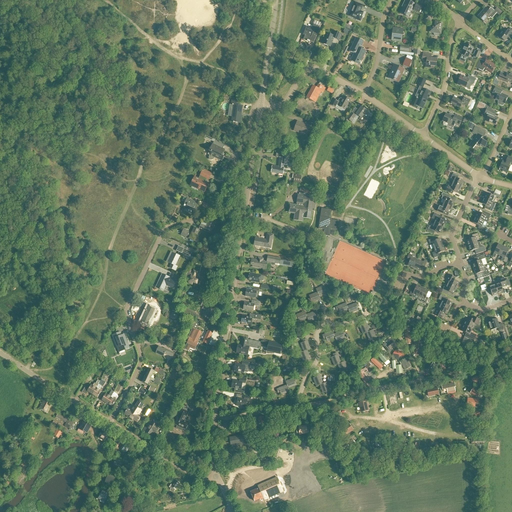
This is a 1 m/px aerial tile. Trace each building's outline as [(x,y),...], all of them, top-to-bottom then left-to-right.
[(419,12),(422,7),(416,4),(416,5),(406,0),(400,13),(405,15),(405,16),(406,17),(406,16),(408,17),(412,8),(414,9),(413,10),(419,12)] [(358,4),(355,3),(350,16),(355,18),(356,19),(356,20),(360,21),(362,17),(361,17),(363,13),(360,12),(362,6),(358,4)] [(497,8),(492,14),(486,8),(478,17),(484,22),(487,18),(488,19),(490,18),(492,19),(497,13),(499,15),(502,12),(497,8)] [(424,21),(431,22),(432,15),(425,14),(424,21)] [(442,23),(435,22),(434,26),(430,25),(429,33),(434,33),(434,34),(434,35),(435,36),(436,36),(437,36),(438,35),(438,34),(440,34),(442,23)] [(320,27),(313,24),(313,25),(312,29),(306,27),(303,35),(305,36),(303,40),(309,42),(309,41),(313,43),(313,44),(320,27)] [(401,42),(403,30),(393,28),(392,41),(401,42)] [(511,37),(511,29),(511,28),(509,31),(505,28),(499,37),(505,41),(507,37),(511,40),(511,37)] [(341,34),(334,31),(332,36),(326,33),(322,44),(330,47),(334,38),(339,40),(341,34)] [(364,42),(356,38),(350,51),(354,54),(350,61),(359,65),(366,52),(361,49),(364,42)] [(462,55),(459,60),(465,63),(467,57),(469,53),(471,54),(472,50),(473,48),(471,47),(472,46),(469,43),(468,45),(467,45),(465,44),(461,54),(462,55)] [(431,54),(423,53),(422,60),(426,60),(425,68),(433,69),(434,66),(436,67),(437,59),(431,58),(431,54)] [(406,58),(403,65),(409,68),(412,61),(412,60),(413,58),(407,56),(406,58)] [(486,60),(482,66),(479,64),(477,68),(480,70),(482,70),(483,70),(484,68),(485,68),(491,73),(494,68),(494,66),(490,63),(490,62),(486,60)] [(394,65),(391,72),(392,73),(389,79),(398,83),(404,70),(394,65)] [(498,79),(507,83),(507,81),(511,83),(511,75),(507,74),(506,76),(500,73),(498,79)] [(476,79),(468,75),(467,78),(461,76),(457,85),(461,86),(465,88),(468,82),(473,85),(476,79)] [(420,78),(416,85),(422,88),(426,80),(420,78)] [(325,88),(324,88),(325,85),(320,82),(319,85),(318,85),(316,88),(313,86),(306,98),(313,101),(315,102),(318,97),(321,92),(323,93),(325,88)] [(497,96),(495,100),(499,101),(498,103),(498,104),(502,106),(503,105),(504,104),(505,104),(508,97),(501,94),(502,91),(495,88),(494,90),(492,94),(497,96)] [(430,92),(422,89),(418,99),(416,98),(414,97),(411,105),(417,108),(417,106),(423,109),(428,98),(429,96),(429,95),(430,92)] [(350,100),(344,97),(342,99),(341,99),(340,99),(338,102),(333,99),(330,105),(335,108),(337,105),(345,110),(350,100)] [(453,97),(451,104),(460,108),(462,104),(467,106),(470,100),(464,97),(462,101),(453,97)] [(230,116),(232,116),(232,122),(240,124),(240,122),(241,123),(242,116),(241,116),(242,106),(240,106),(240,102),(232,101),(232,105),(233,105),(233,109),(231,109),(230,116)] [(364,122),(366,119),(368,121),(372,115),(361,107),(356,114),(360,118),(359,119),(364,122)] [(496,113),(494,112),(487,109),(484,115),(488,116),(485,122),(489,123),(489,122),(495,125),(498,118),(495,116),(496,113)] [(351,112),(347,119),(351,122),(356,116),(351,112)] [(462,118),(455,114),(454,118),(451,117),(451,116),(447,115),(443,124),(443,125),(445,126),(446,126),(447,125),(453,127),(454,123),(459,125),(462,118)] [(312,123),(306,121),(305,124),(297,121),(294,131),(298,133),(299,130),(306,133),(309,126),(311,126),(312,123)] [(477,136),(471,143),(469,146),(473,149),(476,145),(480,147),(480,146),(484,148),(487,142),(482,140),(486,131),(475,126),(472,133),(476,135),(477,136)] [(206,139),(213,142),(215,137),(209,134),(206,139)] [(220,141),(216,139),(213,145),(213,144),(209,152),(208,155),(210,155),(209,157),(209,158),(209,159),(210,159),(210,160),(211,160),(212,160),(213,160),(214,159),(214,158),(222,161),(224,157),(222,156),(225,150),(217,147),(220,141)] [(281,154),(281,158),(280,158),(278,167),(272,166),(271,173),(283,175),(284,168),(283,168),(283,165),(287,165),(288,159),(289,155),(281,154)] [(511,158),(509,157),(506,163),(503,161),(499,168),(503,170),(502,171),(507,173),(511,165),(511,166),(511,165),(511,158)] [(212,174),(203,169),(199,178),(195,176),(190,186),(205,193),(209,184),(206,182),(207,180),(209,181),(212,174)] [(452,184),(460,188),(463,182),(457,179),(459,177),(453,174),(451,179),(454,180),(452,184)] [(460,188),(452,184),(451,187),(449,187),(446,191),(452,194),(453,191),(458,194),(460,188)] [(189,196),(183,193),(181,196),(187,199),(184,205),(185,206),(183,210),(193,215),(195,211),(196,211),(199,204),(187,199),(189,196)] [(445,201),(443,204),(451,208),(454,202),(448,199),(450,196),(443,193),(442,193),(441,195),(442,196),(443,197),(441,199),(445,201)] [(484,198),(493,202),(495,197),(498,198),(500,196),(494,193),(493,196),(486,193),(484,198)] [(289,205),(288,213),(295,214),(294,220),(302,222),(303,219),(303,218),(311,219),(312,211),(314,211),(314,209),(315,201),(313,201),(314,197),(303,195),(299,195),(298,195),(297,206),(289,205)] [(493,202),(484,198),(481,204),(488,207),(486,209),(492,212),(493,209),(496,204),(493,202)] [(449,214),(451,208),(443,204),(442,207),(439,207),(437,211),(443,214),(444,211),(449,214)] [(331,220),(331,219),(331,216),(330,216),(331,210),(321,209),(321,210),(321,211),(321,212),(320,221),(319,223),(318,229),(324,230),(324,231),(323,236),(326,236),(330,237),(331,230),(335,230),(338,231),(339,221),(331,220)] [(475,217),(484,222),(487,223),(491,215),(485,212),(484,215),(478,212),(475,217)] [(436,220),(434,224),(442,228),(445,222),(440,220),(442,217),(434,213),(432,219),(436,220)] [(482,227),(484,222),(475,217),(473,223),(479,226),(478,228),(485,232),(486,229),(482,227)] [(186,230),(183,236),(197,243),(199,239),(196,238),(200,229),(210,233),(210,232),(211,232),(216,222),(210,220),(206,227),(201,224),(198,230),(194,228),(192,233),(186,230)] [(442,228),(434,224),(432,228),(430,226),(429,228),(428,228),(427,231),(434,234),(435,231),(439,234),(442,228)] [(468,246),(477,243),(475,237),(479,236),(478,233),(472,235),(473,238),(466,241),(468,246)] [(273,235),(267,234),(266,240),(259,239),(255,238),(254,245),(258,246),(271,248),(273,235)] [(434,248),(442,245),(440,239),(435,241),(434,238),(428,240),(430,246),(432,245),(434,248)] [(479,242),(477,243),(468,246),(470,252),(476,250),(477,252),(485,250),(484,247),(483,247),(483,246),(481,245),(479,242)] [(496,254),(499,256),(504,247),(498,244),(494,253),(492,257),(495,258),(496,254)] [(206,245),(205,246),(203,245),(200,250),(206,254),(210,247),(206,245)] [(442,245),(434,248),(435,252),(432,253),(434,258),(440,256),(439,253),(445,251),(442,245)] [(178,246),(176,251),(177,251),(183,254),(184,255),(190,257),(192,253),(178,246)] [(504,247),(499,256),(502,257),(501,261),(503,262),(505,258),(509,249),(504,247)] [(180,256),(173,253),(168,263),(172,265),(170,269),(176,271),(178,267),(175,266),(180,256)] [(407,258),(410,260),(408,266),(414,268),(417,260),(414,259),(416,256),(410,253),(407,258)] [(267,256),(266,262),(293,266),(293,261),(281,259),(281,258),(267,256)] [(473,269),(483,266),(481,260),(486,258),(485,256),(474,259),(475,262),(472,263),(473,269)] [(258,258),(257,260),(252,259),(252,261),(251,260),(250,265),(252,265),(252,267),(266,269),(267,262),(263,261),(263,259),(258,258)] [(417,260),(414,268),(419,271),(422,266),(424,268),(427,261),(425,260),(423,263),(417,260)] [(483,276),(489,274),(487,269),(486,268),(484,269),(483,266),(473,269),(475,274),(482,272),(483,276)] [(197,272),(193,271),(192,274),(187,272),(186,274),(185,279),(189,281),(188,284),(192,285),(192,283),(197,284),(199,285),(200,281),(198,280),(194,279),(197,272)] [(259,283),(260,281),(263,282),(264,281),(265,277),(264,276),(261,276),(250,273),(249,275),(248,280),(250,280),(250,281),(259,283)] [(155,288),(159,289),(164,292),(166,286),(173,289),(176,282),(177,283),(179,278),(170,274),(169,277),(162,274),(155,288)] [(449,281),(448,284),(456,288),(458,282),(454,280),(455,278),(449,275),(447,280),(449,281)] [(499,280),(500,283),(494,285),(498,294),(503,292),(502,288),(506,286),(504,278),(499,280)] [(492,296),(498,294),(494,285),(491,286),(490,282),(485,284),(487,290),(490,289),(492,296)] [(456,288),(448,284),(446,288),(444,287),(442,292),(447,295),(448,292),(453,294),(456,288)] [(318,296),(319,296),(327,293),(327,292),(329,292),(327,288),(325,289),(324,286),(316,289),(317,293),(318,296)] [(419,297),(422,288),(417,286),(415,290),(412,289),(409,295),(412,296),(413,294),(419,297)] [(258,299),(259,293),(259,289),(254,288),(253,291),(246,290),(245,297),(258,299)] [(422,288),(419,297),(425,299),(423,302),(426,304),(428,298),(426,297),(428,291),(422,288)] [(320,299),(319,296),(318,296),(317,293),(309,296),(310,299),(308,300),(309,303),(312,302),(312,303),(320,299)] [(438,300),(442,302),(441,305),(449,309),(452,303),(447,301),(448,298),(441,295),(438,300)] [(154,318),(152,317),(155,310),(154,310),(156,303),(148,299),(147,303),(150,304),(142,322),(141,321),(141,322),(148,325),(150,321),(153,322),(154,318)] [(254,306),(257,306),(259,307),(260,302),(252,301),(251,304),(244,303),(243,310),(253,311),(254,306)] [(340,313),(348,310),(347,307),(346,303),(337,307),(338,307),(335,308),(337,311),(339,311),(340,313)] [(348,310),(350,314),(358,310),(357,307),(359,307),(358,303),(355,304),(347,307),(348,310)] [(213,309),(205,305),(199,316),(207,320),(213,309)] [(449,309),(441,305),(438,311),(436,310),(434,315),(442,319),(444,314),(446,315),(449,309)] [(185,312),(198,319),(200,316),(196,314),(197,314),(187,308),(185,312)] [(308,318),(307,318),(309,322),(317,319),(316,316),(318,315),(317,311),(314,312),(306,315),(308,318)] [(299,322),(307,318),(308,318),(306,315),(305,312),(297,315),(294,316),(296,320),(298,319),(299,322)] [(252,319),(254,319),(260,320),(261,316),(250,314),(249,317),(242,316),(241,323),(251,324),(252,319)] [(473,317),(471,320),(467,318),(467,319),(466,318),(464,322),(465,322),(464,326),(472,329),(474,326),(476,327),(477,325),(478,326),(480,321),(473,317)] [(498,325),(496,319),(487,322),(488,326),(489,326),(490,331),(498,328),(499,331),(504,330),(502,323),(498,325)] [(363,334),(366,333),(369,332),(366,323),(366,324),(365,321),(361,323),(362,325),(359,326),(363,334)] [(471,332),(472,329),(464,326),(461,331),(467,334),(465,338),(474,342),(477,335),(471,332)] [(196,330),(193,329),(187,341),(188,341),(187,343),(188,343),(185,349),(188,351),(190,348),(194,350),(196,347),(198,342),(202,333),(196,330)] [(366,333),(369,341),(372,340),(373,342),(377,341),(376,339),(376,338),(373,330),(369,332),(366,333)] [(213,333),(208,331),(203,342),(208,345),(213,333)] [(327,341),(335,338),(334,335),(332,331),(324,334),(324,335),(322,336),(324,339),(326,338),(327,341)] [(335,338),(336,341),(345,338),(344,335),(346,334),(344,331),(342,332),(342,331),(334,335),(335,338)] [(130,348),(124,334),(122,335),(120,332),(112,335),(113,339),(115,338),(119,346),(117,347),(119,352),(130,348)] [(249,347),(259,349),(261,342),(248,340),(248,339),(243,338),(241,345),(238,345),(236,353),(248,356),(249,347)] [(300,343),(303,352),(307,351),(310,350),(307,341),(306,339),(303,340),(303,342),(300,343)] [(386,345),(390,349),(395,345),(391,341),(386,345)] [(280,354),(282,345),(269,342),(267,351),(280,354)] [(159,347),(156,353),(163,357),(165,354),(172,357),(174,353),(170,351),(164,348),(164,349),(159,347)] [(307,351),(303,352),(300,353),(303,361),(306,360),(306,363),(310,361),(309,359),(310,359),(307,351)] [(389,360),(381,351),(376,355),(384,364),(389,360)] [(392,355),(398,360),(399,356),(404,357),(405,353),(395,352),(392,355)] [(334,366),(338,365),(341,363),(338,355),(337,355),(337,353),(333,354),(334,357),(331,358),(334,366)] [(373,358),(371,361),(381,370),(383,367),(373,358)] [(411,367),(406,359),(400,362),(405,371),(411,367)] [(442,359),(437,360),(442,371),(446,370),(442,359)] [(426,368),(431,372),(437,363),(431,360),(426,368)] [(395,361),(392,361),(392,369),(396,369),(396,374),(402,374),(401,365),(396,366),(395,361)] [(249,363),(242,362),(242,365),(235,364),(235,366),(234,366),(234,369),(234,371),(238,372),(238,373),(241,373),(241,372),(244,373),(244,372),(247,373),(248,372),(249,368),(248,367),(249,363)] [(338,365),(341,373),(344,372),(344,374),(348,373),(347,370),(348,370),(344,362),(341,363),(338,365)] [(149,368),(145,375),(151,378),(154,371),(149,368)] [(362,369),(357,373),(364,383),(369,380),(364,373),(368,371),(367,369),(365,368),(362,369)] [(497,370),(491,373),(495,380),(501,377),(497,370)] [(320,385),(323,384),(320,376),(319,374),(315,375),(316,377),(313,378),(316,387),(320,385)] [(151,378),(145,375),(142,382),(148,385),(150,380),(151,378)] [(231,388),(235,388),(234,393),(244,394),(244,390),(241,389),(242,383),(245,384),(246,379),(240,378),(239,381),(233,380),(232,383),(231,385),(232,386),(231,388)] [(285,382),(287,385),(288,388),(296,385),(295,382),(297,382),(296,378),(294,379),(285,382)] [(87,391),(92,394),(96,389),(99,383),(100,382),(98,380),(96,384),(95,384),(93,387),(91,385),(87,391)] [(99,383),(96,389),(92,394),(98,398),(101,392),(100,391),(102,388),(106,382),(102,380),(101,382),(100,382),(99,383)] [(320,385),(323,394),(326,392),(326,395),(330,393),(329,391),(330,391),(326,383),(323,384),(320,385)] [(454,383),(441,385),(442,391),(446,390),(447,393),(455,391),(455,388),(454,383)] [(287,385),(279,388),(279,389),(277,390),(278,393),(280,392),(281,395),(290,392),(288,388),(287,385)] [(436,388),(427,390),(428,397),(439,395),(437,389),(440,389),(439,385),(436,386),(436,388)] [(141,387),(138,391),(144,395),(147,391),(141,387)] [(470,393),(478,398),(481,392),(473,388),(470,393)] [(102,400),(107,403),(114,392),(112,391),(108,396),(106,394),(102,400)] [(117,394),(114,392),(107,403),(112,407),(116,401),(118,397),(117,395),(117,394)] [(251,397),(245,396),(244,399),(237,398),(237,400),(236,400),(236,403),(237,403),(236,406),(240,406),(240,407),(243,407),(246,407),(247,401),(250,401),(251,397)] [(467,398),(467,406),(478,407),(479,399),(467,398)] [(51,401),(47,399),(46,400),(44,399),(39,409),(47,413),(52,404),(50,402),(51,401)] [(131,411),(128,409),(124,414),(131,419),(134,413),(136,410),(141,403),(138,401),(134,408),(133,407),(131,411)] [(358,403),(360,412),(369,410),(367,401),(358,403)] [(139,411),(142,407),(143,404),(141,403),(136,410),(134,413),(131,419),(137,423),(141,417),(138,415),(140,412),(139,411)] [(174,424),(177,426),(176,428),(181,431),(183,428),(185,430),(189,422),(185,421),(190,410),(182,406),(174,424)] [(147,408),(143,414),(147,417),(151,411),(147,408)] [(342,414),(339,409),(327,415),(330,420),(342,414)] [(469,413),(470,418),(473,417),(474,421),(478,420),(477,417),(481,416),(480,411),(469,413)] [(72,430),(76,422),(57,414),(55,419),(58,420),(59,419),(66,423),(65,426),(72,430)] [(259,424),(261,423),(261,424),(262,425),(263,425),(264,428),(267,428),(267,422),(265,423),(264,417),(258,418),(259,424)] [(320,423),(317,425),(321,429),(327,425),(322,418),(318,421),(320,423)] [(160,425),(152,420),(147,428),(145,427),(143,431),(151,436),(153,432),(155,434),(158,430),(157,429),(160,425)] [(62,436),(64,433),(67,435),(70,431),(59,424),(54,421),(52,425),(57,429),(54,436),(56,436),(59,438),(60,435),(62,436)] [(83,421),(79,429),(86,433),(90,425),(83,421)] [(345,436),(353,430),(349,424),(340,430),(345,436)] [(30,429),(28,433),(31,434),(29,438),(34,441),(38,433),(30,429)] [(102,432),(99,436),(106,440),(109,434),(106,433),(103,431),(102,432)] [(237,445),(243,444),(242,436),(230,438),(231,444),(237,443),(237,445)] [(378,436),(375,445),(382,447),(385,438),(378,436)] [(354,438),(347,445),(345,442),(340,447),(345,452),(357,441),(354,438)] [(396,446),(389,441),(384,448),(391,453),(396,446)] [(413,443),(411,453),(417,454),(419,444),(413,443)] [(404,445),(399,454),(398,454),(396,458),(402,462),(405,457),(402,456),(407,447),(404,445)] [(429,446),(430,455),(438,454),(437,446),(429,446)] [(451,455),(449,448),(442,450),(444,456),(451,455)] [(419,457),(424,458),(424,459),(428,459),(429,452),(424,452),(424,450),(420,450),(419,457)] [(364,451),(356,461),(359,464),(367,453),(364,451)] [(116,460),(113,466),(121,470),(123,463),(116,460)] [(311,488),(299,462),(285,468),(294,487),(283,492),(277,477),(258,486),(259,488),(250,492),(255,501),(260,499),(260,500),(263,499),(264,500),(280,493),(283,500),(311,488)] [(108,475),(105,482),(112,485),(115,478),(108,475)] [(180,483),(176,481),(173,486),(171,485),(169,488),(171,489),(171,490),(174,492),(180,483)] [(105,502),(106,499),(108,496),(109,494),(102,491),(98,499),(105,502)]
